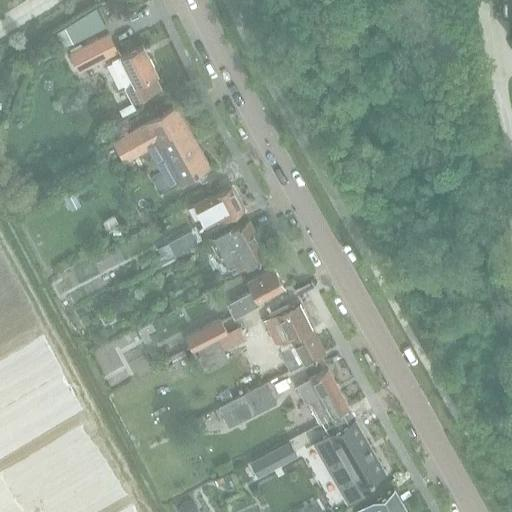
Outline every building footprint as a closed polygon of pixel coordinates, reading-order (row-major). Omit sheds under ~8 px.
[(511,0),(501,0),(502,14),(511,14),(511,0)] [(95,5),(105,24),(114,20),(104,1),(95,5)] [(79,70),(119,50),(110,32),(70,52),(79,70)] [(147,77),(158,72),(143,43),(121,54),(122,55),(113,60),(133,101),(154,91),(147,77)] [(176,107),(114,141),(125,161),(149,148),(161,170),(151,176),(160,193),(209,166),(176,107)] [(232,183),(207,196),(194,203),(205,225),(218,218),(220,220),(245,207),(232,183)] [(240,270),(267,255),(248,219),(214,237),(227,261),(233,257),(240,270)] [(174,254),(196,242),(190,230),(168,242),(174,254)] [(273,266),(247,280),(252,290),(226,303),(233,317),(259,303),(258,300),(284,286),(273,266)] [(312,327),(299,303),(267,319),(279,342),(275,343),(290,371),(306,362),(306,363),(325,353),(312,327)] [(191,349),(226,330),(219,317),(184,335),(191,349)] [(230,360),(223,347),(244,336),(238,327),(218,337),(212,340),(196,349),(208,372),(230,360)] [(320,423),(348,408),(327,368),(296,385),(306,402),(308,401),(320,423)] [(229,427),(276,402),(266,382),(245,393),(218,406),(229,427)] [(357,422),(317,444),(350,501),(362,494),(358,487),(367,481),(385,471),(357,422)] [(298,455),(289,439),(264,452),(272,468),(298,455)] [(407,511),(395,489),(354,511),(407,511)]
